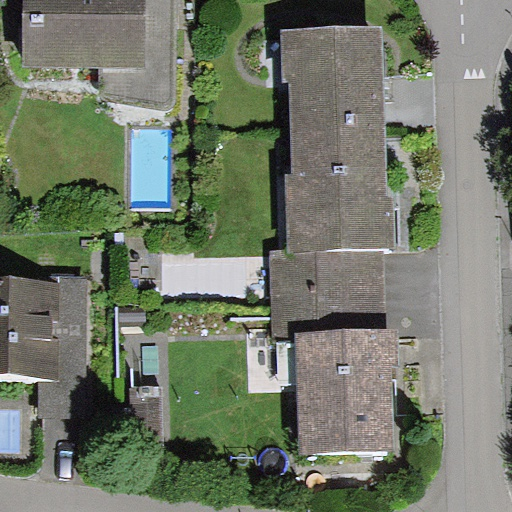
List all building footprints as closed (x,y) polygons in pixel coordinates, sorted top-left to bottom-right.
[(23,0),(24,69),(103,70),(103,101),(172,110),(173,0),(23,0)] [(374,42),(293,44),(297,140),(376,138),(374,42)] [(378,317),(377,260),(387,259),(386,213),(379,213),(376,138),(297,140),(298,216),(291,216),(292,262),(274,262),(275,319),(378,317)] [(0,290),(0,387),(40,388),(39,420),(78,421),(78,291),(0,290)] [(275,319),(275,355),(300,355),(303,464),(385,463),(381,348),(379,347),(378,317),(275,319)] [(159,396),(128,396),(130,480),(161,479),(159,396)]
